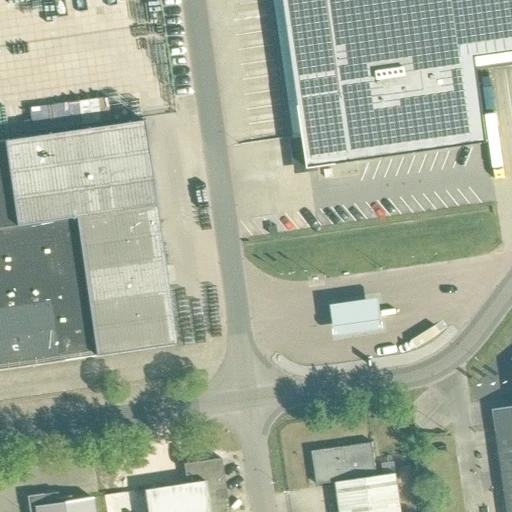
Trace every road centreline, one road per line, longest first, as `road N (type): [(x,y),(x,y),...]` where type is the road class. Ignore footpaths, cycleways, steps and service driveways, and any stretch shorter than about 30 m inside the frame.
road 1 (unclassified): [(248,400),(193,0)]
road 2 (unclassified): [(511,286),(459,351),(422,373),(248,400)]
road 3 (unknown): [(0,36),(123,37),(151,66),(154,133),(164,151),(214,156)]
road 4 (unclassified): [(248,400),(0,435)]
